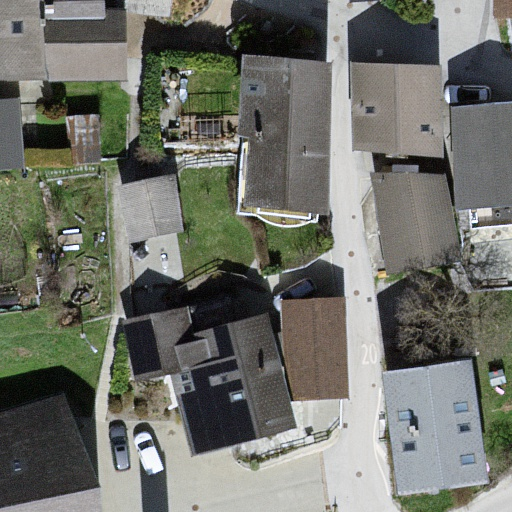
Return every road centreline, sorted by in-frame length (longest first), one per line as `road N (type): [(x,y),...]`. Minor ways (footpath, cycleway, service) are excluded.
road 1 (residential): [(353,511),(316,35)]
road 2 (residential): [(316,35),(456,77),(511,81)]
